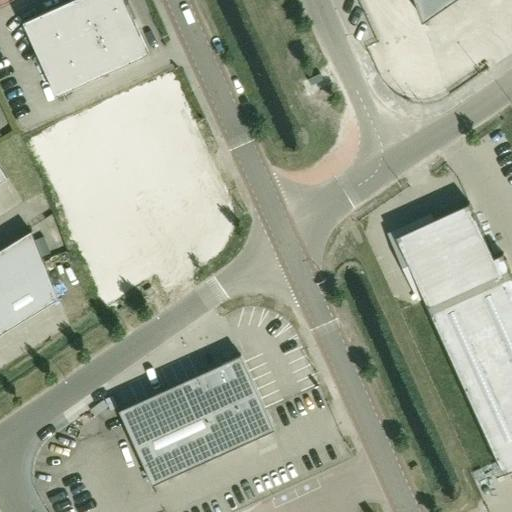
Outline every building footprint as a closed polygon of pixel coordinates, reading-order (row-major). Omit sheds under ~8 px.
[(57,96),(149,54),(124,0),(73,0),(24,22),(57,96)] [(416,0),(423,19),(450,0),(416,0)] [(155,90),(47,138),(112,284),(211,220),(218,215),(219,212),(220,209),(220,206),(220,204),(220,200),(218,196),(174,97),(169,91),(167,90),(165,89),(159,89),(155,90)] [(469,202),(433,218),(395,235),(424,297),(504,474),(511,470),(511,270),(503,252),(494,256),(469,202)] [(32,232),(0,250),(0,334),(59,299),(32,232)] [(275,429),(241,355),(120,410),(153,484),(275,429)]
